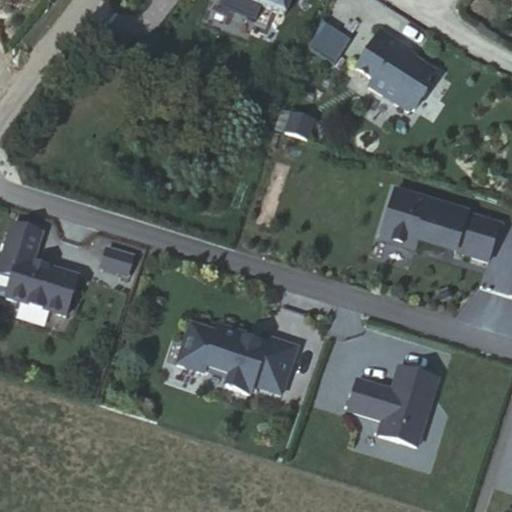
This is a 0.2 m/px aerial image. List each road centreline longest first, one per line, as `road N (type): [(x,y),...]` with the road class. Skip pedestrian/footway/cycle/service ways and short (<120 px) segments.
road 1 (residential): [(0,192),(511,346)]
road 2 (tertiary): [(75,0),(0,112)]
